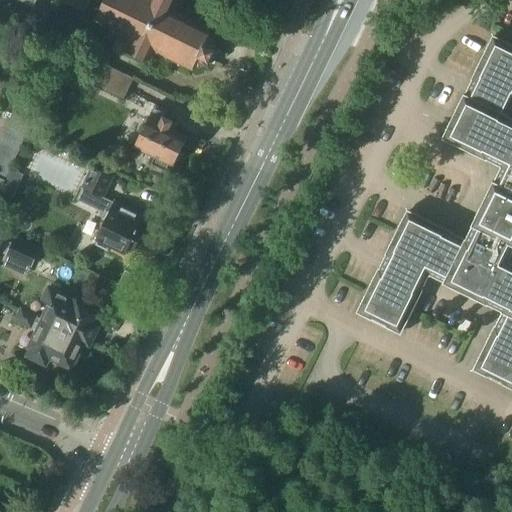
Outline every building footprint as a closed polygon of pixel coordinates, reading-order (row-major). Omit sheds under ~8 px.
[(49,24),(46,22),(44,22),(48,14),(50,15),(57,0),(86,12),(91,0),(19,0),(32,6),(28,14),(26,13),(21,24),(44,35),(49,24)] [(107,36),(118,41),(114,48),(116,52),(120,54),(124,53),(125,51),(150,63),(156,52),(193,70),(195,65),(198,67),(207,65),(209,62),(216,65),(223,51),(215,47),(217,44),(214,37),(210,35),(213,29),(176,11),(181,1),(178,0),(105,0),(94,22),(110,31),(107,36)] [(511,118),(509,117),(510,116),(509,116),(511,109),(511,45),(494,36),(472,81),(465,95),(443,139),(488,161),(488,160),(502,167),(502,168),(495,181),(473,226),(467,240),(466,240),(452,234),(453,233),(408,211),(386,255),(387,256),(380,269),(379,269),(357,313),(402,335),(424,290),(423,290),(429,277),(430,277),(444,283),(489,306),(489,305),(502,312),(502,313),(503,313),(497,326),(496,326),(473,370),(511,389),(511,118)] [(133,79),(102,64),(92,87),(123,101),(133,79)] [(136,147),(155,156),(151,164),(166,172),(171,164),(175,166),(176,163),(178,164),(183,155),(181,154),(189,139),(175,132),(176,130),(171,128),(174,122),(165,118),(168,113),(156,107),(136,147)] [(31,122),(11,113),(6,124),(26,133),(31,122)] [(6,124),(2,135),(22,143),(26,133),(6,124)] [(0,138),(0,146),(17,154),(22,143),(2,135),(0,138)] [(17,154),(0,146),(0,158),(13,164),(17,154)] [(13,164),(0,158),(0,168),(9,173),(13,164)] [(97,246),(106,250),(109,244),(127,253),(130,247),(135,250),(143,233),(138,231),(139,228),(138,228),(143,218),(102,197),(112,177),(93,167),(83,187),(77,198),(109,214),(97,238),(100,240),(97,246)] [(0,179),(5,182),(9,173),(0,168),(0,179)] [(0,226),(5,229),(10,218),(0,213),(0,226)] [(8,256),(31,266),(38,252),(15,241),(8,256)] [(52,307),(45,322),(84,340),(89,343),(97,326),(91,324),(96,313),(69,300),(70,297),(58,291),(57,294),(50,290),(44,303),(52,307)] [(38,326),(41,314),(24,310),(21,322),(38,326)] [(32,356),(46,363),(49,355),(71,366),(84,340),(45,322),(39,334),(32,346),(35,348),(32,356)]
